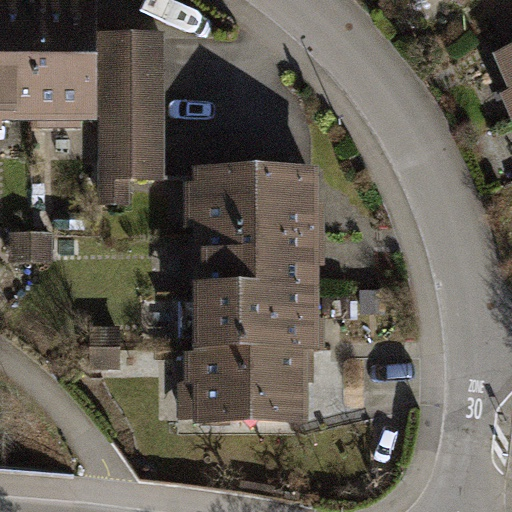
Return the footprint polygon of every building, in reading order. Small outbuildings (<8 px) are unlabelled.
[(428,0),(457,28),(476,9),(485,0),(428,0)] [(511,0),(485,0),(476,9),(511,62),(511,0)] [(0,138),(98,138),(98,50),(98,15),(66,16),(0,15),(0,138)] [(169,50),(98,50),(98,138),(99,197),(170,197),(169,50)] [(511,67),(492,75),(511,123),(511,67)] [(322,187),(186,185),(182,443),(306,445),(306,410),(307,368),(319,368),(320,345),(320,280),(321,219),(322,187)] [(124,340),(87,339),(86,382),(123,383),(124,340)]
